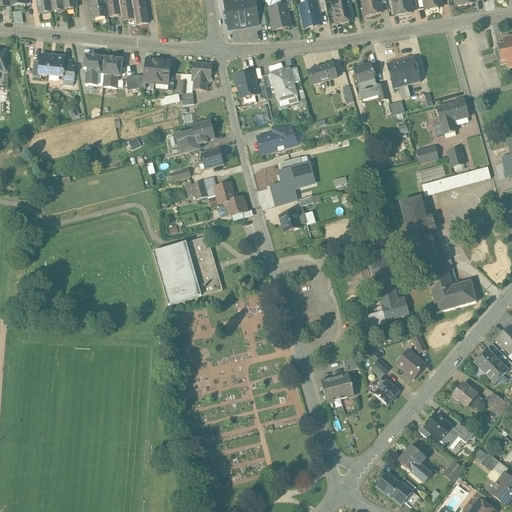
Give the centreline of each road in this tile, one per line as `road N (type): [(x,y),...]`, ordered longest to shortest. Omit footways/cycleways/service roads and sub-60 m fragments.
road 1 (residential): [(217,54),(511,13)]
road 2 (residential): [(511,291),(339,492)]
road 3 (residential): [(217,54),(275,272)]
road 4 (residential): [(0,30),(217,54)]
road 5 (residential): [(299,349),(339,492)]
road 6 (residential): [(299,349),(329,332),(324,301),(307,268),(275,272)]
